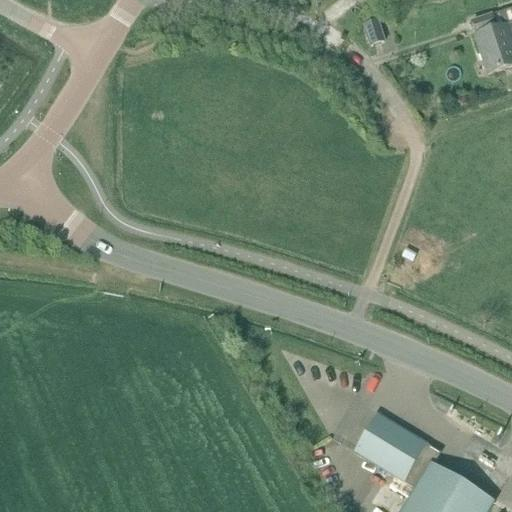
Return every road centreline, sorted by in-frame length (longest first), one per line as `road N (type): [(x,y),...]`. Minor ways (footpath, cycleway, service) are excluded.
road 1 (tertiary): [(16,173),(62,227),(105,254),(397,347),(511,402)]
road 2 (unknown): [(193,0),(304,36),(417,120)]
road 3 (tertiary): [(16,173),(99,54)]
